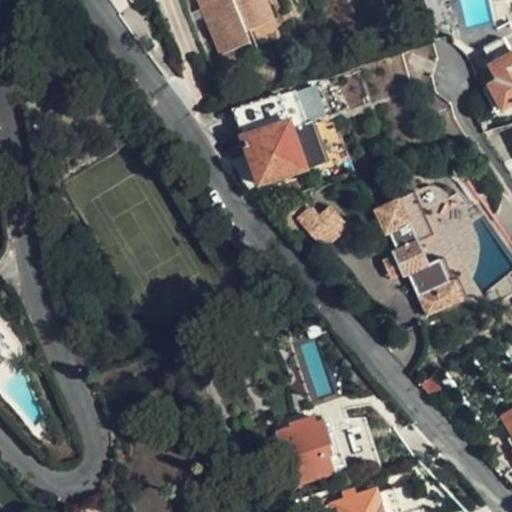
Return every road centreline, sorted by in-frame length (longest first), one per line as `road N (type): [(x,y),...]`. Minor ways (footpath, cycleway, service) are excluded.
road 1 (residential): [(93,0),(187,120),(277,257),(510,511)]
road 2 (residential): [(0,444),(32,475),(63,484),(88,472),(96,448),(22,276),(0,108)]
road 3 (track): [(449,81),(470,133),(511,188)]
